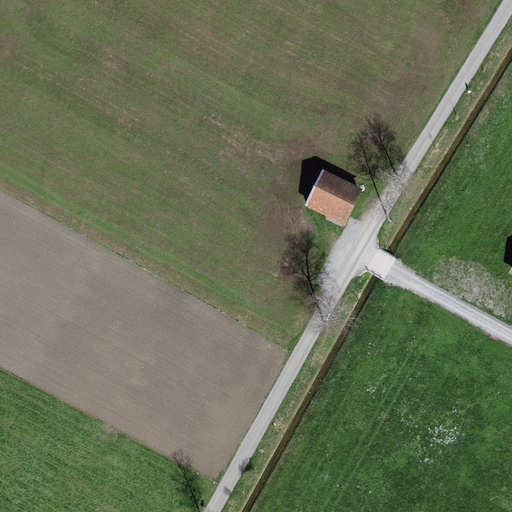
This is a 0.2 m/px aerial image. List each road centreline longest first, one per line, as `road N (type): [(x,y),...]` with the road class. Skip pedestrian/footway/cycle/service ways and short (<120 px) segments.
road 1 (track): [(214,511),(358,251),(511,0)]
road 2 (track): [(358,251),(511,336)]
